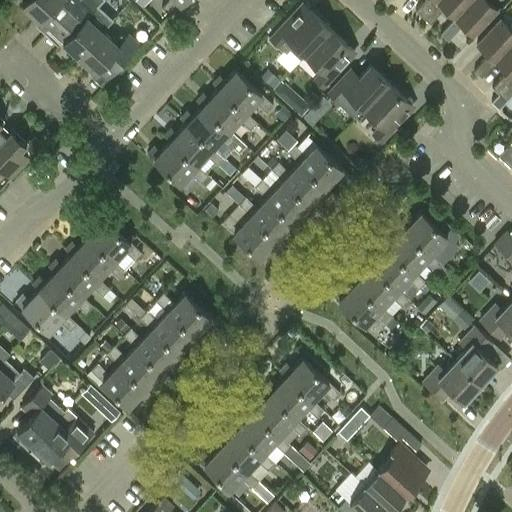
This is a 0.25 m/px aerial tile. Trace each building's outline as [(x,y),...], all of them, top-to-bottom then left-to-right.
[(26,0),(23,4),(41,21),(51,10),(59,18),(75,0),(26,0)] [(167,0),(162,6),(169,13),(181,0),(167,0)] [(423,0),(416,8),(423,15),(437,0),(423,0)] [(470,0),(437,0),(423,15),(430,22),(444,7),(455,17),(470,0)] [(462,24),(474,34),(498,9),(488,0),(470,0),(455,17),(441,31),(448,38),(462,24)] [(63,41),(80,56),(103,30),(87,16),(91,12),(81,3),(64,22),(73,30),(63,41)] [(295,62),(305,53),(304,52),(329,26),(311,10),(298,25),(289,17),(270,37),(279,45),(295,62)] [(483,76),(497,61),(511,44),(511,28),(501,18),(478,43),(489,54),(475,69),(483,76)] [(333,58),(348,43),(329,26),(304,52),(305,53),(322,69),(314,78),(323,86),(342,66),(333,58)] [(122,41),(119,44),(103,30),(80,56),(95,71),(105,60),(114,68),(132,49),(122,41)] [(511,44),(497,61),(507,70),(493,86),(500,92),(511,79),(511,44)] [(355,115),(363,107),(388,80),(370,64),(356,79),(348,71),(329,92),(355,115)] [(309,123),(331,102),(323,94),(310,106),(271,65),(262,74),(309,123)] [(213,82),(219,87),(245,111),(245,110),(254,100),(266,111),(273,103),(236,68),(226,79),(220,74),(213,82)] [(511,79),(500,92),(507,99),(511,93),(511,79)] [(388,80),(363,107),(381,123),(373,132),(382,140),(401,120),(392,112),(406,97),(388,80)] [(197,99),(203,104),(229,128),(239,117),(250,128),(257,121),(245,110),(245,111),(219,87),(210,98),(204,92),(197,99)] [(500,107),(507,99),(500,92),(492,100),(500,107)] [(180,116),(186,122),(213,146),(222,135),(234,146),(240,138),(229,128),(203,104),(193,114),(188,109),(180,116)] [(164,134),(170,139),(196,164),(197,163),(206,153),(217,164),(223,157),(213,146),(186,122),(176,132),(171,127),(164,134)] [(0,129),(0,167),(11,177),(30,157),(21,149),(29,141),(13,126),(5,135),(0,129)] [(196,164),(170,139),(160,150),(155,145),(148,152),(180,181),(190,171),(201,181),(208,174),(197,163),(196,164)] [(300,160),(326,184),(335,174),(341,179),(348,172),(316,142),(306,153),(294,142),(288,150),(299,160),(300,160)] [(283,177),(310,202),(319,192),(325,197),(332,189),(326,184),(300,160),(299,160),(290,171),(278,160),(271,167),(283,178),(283,177)] [(267,195),(293,219),(303,209),(309,215),(316,207),(310,202),(283,177),(283,178),(273,188),(262,177),(255,185),(267,195)] [(222,188),(205,203),(218,218),(235,202),(222,188)] [(251,213),(277,237),(286,227),(292,232),(299,225),(293,219),(267,195),(257,206),(245,195),(239,202),(250,213),(251,213)] [(459,245),(448,235),(421,210),(411,221),(406,216),(398,223),(404,228),(430,253),(431,252),(441,242),(452,253),(459,245)] [(431,219),(448,235),(455,227),(439,212),(431,219)] [(222,220),(234,231),(260,255),(270,244),(276,250),(283,242),(277,237),(251,213),(250,213),(241,223),(229,213),(222,220)] [(142,251),(131,240),(104,216),(94,227),(88,222),(81,230),(87,235),(113,259),(114,258),(124,248),(135,259),(142,251)] [(382,241),(388,246),(414,271),(415,270),(424,260),(435,270),(442,263),(431,252),(430,253),(404,228),(394,238),(389,234),(382,241)] [(511,258),(511,234),(508,230),(496,243),(511,258)] [(66,247),(71,252),(97,276),(98,276),(107,266),(118,277),(125,269),(114,258),(113,259),(87,235),(77,245),(72,240),(66,247)] [(414,271),(388,246),(378,256),(373,251),(366,259),(371,263),(398,288),(398,287),(408,277),(419,288),(426,281),(415,270),(414,271)] [(97,276),(71,252),(61,263),(56,257),(49,265),(54,270),(81,294),(82,293),(91,283),(103,293),(109,286),(98,276),(97,276)] [(349,276),(355,281),(381,306),(382,305),(391,295),(403,305),(410,298),(398,287),(398,288),(371,263),(361,274),(356,269),(349,276)] [(32,282),(38,287),(64,312),(65,311),(75,301),(86,311),(93,304),(82,293),(81,294),(54,270),(45,280),(39,275),(32,282)] [(381,306),(355,281),(345,291),(340,286),(334,293),(365,323),(375,313),(386,323),(393,316),(382,305),(381,306)] [(64,312),(38,287),(28,298),(23,293),(16,300),(48,329),(58,319),(70,329),(77,322),(65,311),(64,312)] [(184,290),(174,302),(163,291),(156,299),(167,309),(168,308),(194,333),(204,323),(209,328),(216,320),(184,290)] [(438,304),(453,317),(461,308),(447,294),(438,304)] [(501,337),(509,328),(511,330),(511,297),(503,308),(496,302),(481,318),(501,337)] [(200,338),(194,333),(168,308),(167,309),(158,319),(146,309),(140,316),(151,327),(151,326),(178,351),(187,340),(193,345),(200,338)] [(455,358),(480,381),(497,363),(486,353),(495,343),(475,324),(460,341),(466,347),(455,358)] [(135,343),(162,368),(171,358),(177,363),(183,356),(178,351),(151,326),(151,327),(141,337),(130,326),(123,333),(135,344),(135,343)] [(167,373),(162,368),(135,343),(135,344),(125,354),(114,344),(107,351),(118,362),(119,361),(145,385),(155,375),(160,380),(167,373)] [(48,368),(59,356),(50,347),(39,359),(48,368)] [(280,369),(286,374),(312,399),(313,398),(322,387),(334,398),(340,391),(303,356),(293,367),(287,361),(280,369)] [(443,399),(452,389),(464,400),(480,381),(455,358),(445,370),(438,364),(423,380),(443,399)] [(91,369),(129,404),(138,393),(144,398),(151,390),(145,385),(119,361),(118,362),(109,372),(97,362),(91,369)] [(0,366),(0,394),(4,390),(14,398),(34,376),(24,367),(13,379),(0,366)] [(312,399),(286,374),(276,385),(270,379),(264,387),(269,392),(296,416),(296,415),(306,405),(317,416),(324,408),(313,398),(312,399)] [(65,410),(49,396),(52,393),(42,384),(22,406),(32,415),(17,430),(33,445),(57,419),(65,410)] [(247,404),(253,409),(279,434),(280,433),(289,423),(301,434),(308,426),(296,415),(296,416),(269,392),(260,402),(254,397),(247,404)] [(382,427),(391,417),(378,404),(369,415),(382,427)] [(354,413),(363,420),(369,413),(360,406),(354,413)] [(279,434),(253,409),(243,420),(238,414),(231,422),(237,427),(263,451),(273,441),(284,451),(292,444),(280,433),(279,434)] [(353,412),(338,430),(347,438),(363,420),(353,412)] [(82,422),(72,433),(57,419),(33,445),(48,458),(62,443),(72,453),(92,431),(82,422)] [(215,439),(220,445),(246,469),(247,468),(256,458),(268,469),(275,461),(263,451),(237,427),(227,437),(222,432),(215,439)] [(407,431),(402,437),(416,449),(421,443),(407,431)] [(379,468),(405,493),(420,477),(408,466),(416,457),(398,440),(390,449),(393,453),(379,468)] [(246,469),(220,445),(211,455),(205,450),(198,457),(230,486),(240,476),(252,486),(258,479),(247,468),(246,469)] [(200,486),(206,479),(185,462),(179,470),(200,486)] [(405,493),(379,468),(364,485),(390,509),(405,493)] [(387,511),(390,509),(364,485),(350,500),(346,496),(337,506),(343,511),(387,511)] [(172,511),(168,508),(172,505),(162,495),(146,511),(172,511)] [(263,511),(283,511),(286,510),(275,499),(263,511)]
